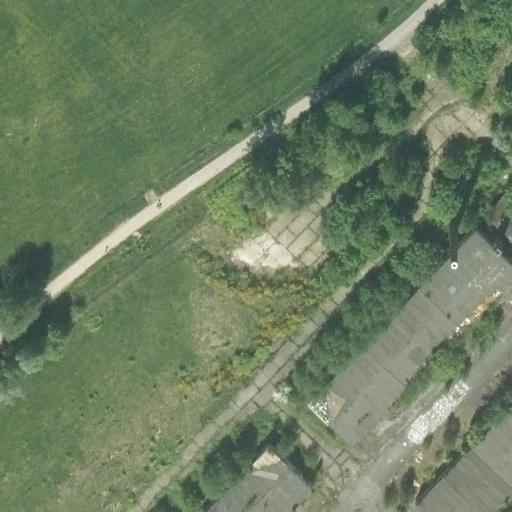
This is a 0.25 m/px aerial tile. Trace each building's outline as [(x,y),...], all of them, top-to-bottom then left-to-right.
[(511,32),(476,67),(500,91),(511,80),(511,32)] [(96,511),(320,275),(252,212),(17,462),(70,511),(96,511)] [(511,269),(511,246),(477,214),(309,392),(356,436),(511,269)] [(488,511),(511,487),(511,392),(414,497),(429,511),(488,511)] [(279,511),(315,474),(269,431),(192,511),(279,511)]
